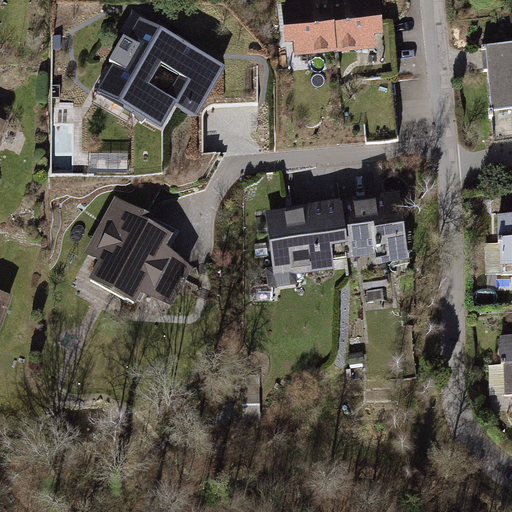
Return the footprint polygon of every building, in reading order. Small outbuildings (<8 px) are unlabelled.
[(384,46),(379,0),(310,0),(311,0),(282,3),(286,45),(294,44),(295,54),(384,46)] [(218,68),(140,23),(100,94),(133,113),(146,91),(190,116),(218,68)] [(511,41),(485,44),(495,141),(511,139),(511,41)] [(0,146),(8,123),(0,120),(0,146)] [(401,192),(264,211),(274,289),(300,286),(298,273),(336,269),(334,257),(354,255),(355,264),(408,258),(401,192)] [(153,214),(115,196),(86,252),(100,259),(89,280),(137,304),(142,292),(174,304),(194,267),(168,247),(173,235),(149,221),(153,214)] [(511,212),(499,213),(500,242),(485,244),(486,276),(511,274),(511,212)] [(0,330),(12,296),(0,291),(0,330)] [(511,395),(511,336),(502,337),(504,396),(511,395)]
